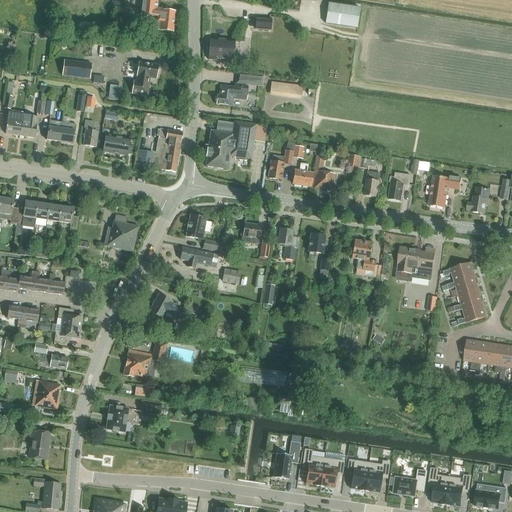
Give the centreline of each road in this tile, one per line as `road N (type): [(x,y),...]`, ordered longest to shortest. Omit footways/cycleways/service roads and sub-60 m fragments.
road 1 (tertiary): [(511,236),(188,185)]
road 2 (residential): [(73,475),(190,482),(378,511)]
road 3 (tertiary): [(188,185),(195,0)]
road 4 (tertiary): [(171,207),(136,187),(0,167)]
road 5 (tertiary): [(73,475),(76,434),(113,315)]
road 6 (tertiary): [(113,315),(171,207)]
